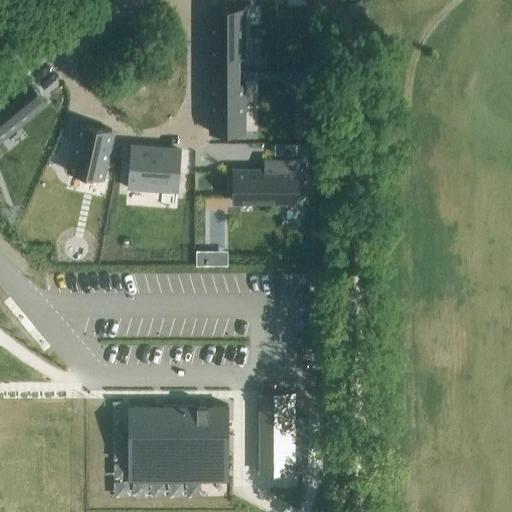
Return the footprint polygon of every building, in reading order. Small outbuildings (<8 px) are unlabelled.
[(243,6),(211,6),(211,57),(243,57),(243,6)] [(27,76),(0,97),(0,136),(46,99),(27,76)] [(243,81),(211,81),(211,132),(243,132),(243,81)] [(80,122),(70,171),(101,178),(112,128),(80,122)] [(130,146),(127,187),(178,191),(181,149),(130,146)] [(264,170),(232,170),(232,200),(299,200),(299,158),(264,158),(264,170)] [(295,392),(262,392),(262,473),(295,473),(295,392)] [(228,404),(144,405),(145,479),(211,479),(211,472),(229,471),(228,404)]
